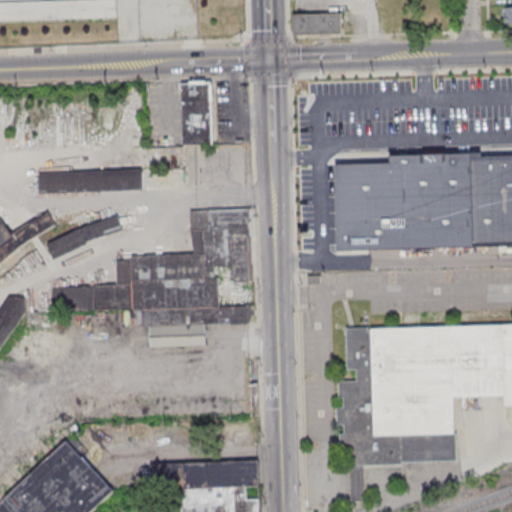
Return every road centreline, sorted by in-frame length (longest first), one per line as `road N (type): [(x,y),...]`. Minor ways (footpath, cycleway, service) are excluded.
road 1 (tertiary): [(281,511),(265,0)]
road 2 (tertiary): [(267,60),(0,69)]
road 3 (tertiary): [(425,56),(267,60)]
